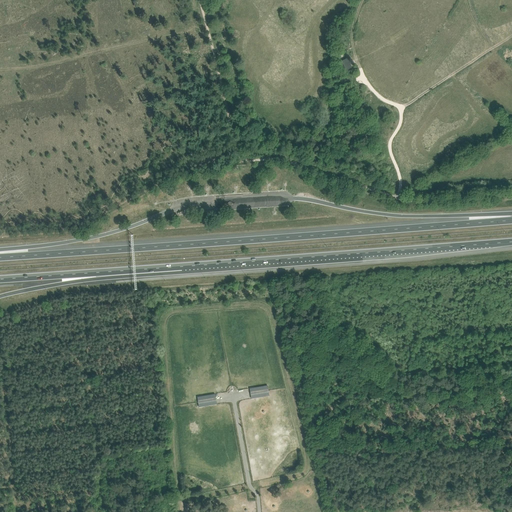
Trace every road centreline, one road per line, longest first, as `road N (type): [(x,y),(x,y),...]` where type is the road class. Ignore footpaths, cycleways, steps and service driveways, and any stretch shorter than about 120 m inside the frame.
road 1 (motorway): [(0,279),(511,242)]
road 2 (motorway): [(511,220),(0,256)]
road 3 (unclassified): [(511,194),(412,202),(277,158),(240,160)]
road 4 (track): [(328,511),(273,287)]
